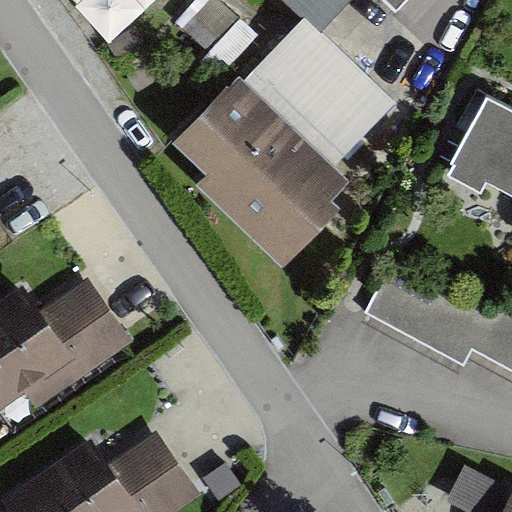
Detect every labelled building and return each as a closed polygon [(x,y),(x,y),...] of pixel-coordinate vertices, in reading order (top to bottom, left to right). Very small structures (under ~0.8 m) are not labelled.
[(321,0),(392,0),(398,6),(403,0),(289,0),(307,16),(321,0)] [(181,136),(243,196),(234,205),(286,255),(318,222),(306,209),(334,180),(323,169),(388,103),(304,22),(243,84),(237,78),(181,136)] [(478,194),(488,174),(511,186),(511,90),(489,79),(454,150),(454,149),(441,176),(478,194)] [(500,306),(396,255),(369,312),(469,360),(477,342),(511,361),(511,295),(507,293),(500,306)] [(0,422),(4,428),(96,359),(98,361),(141,329),(94,267),(52,299),(30,269),(0,291),(0,422)] [(116,443),(100,421),(10,486),(28,511),(171,511),(186,500),(207,485),(157,414),(116,443)] [(511,511),(511,490),(501,511),(511,511)]
